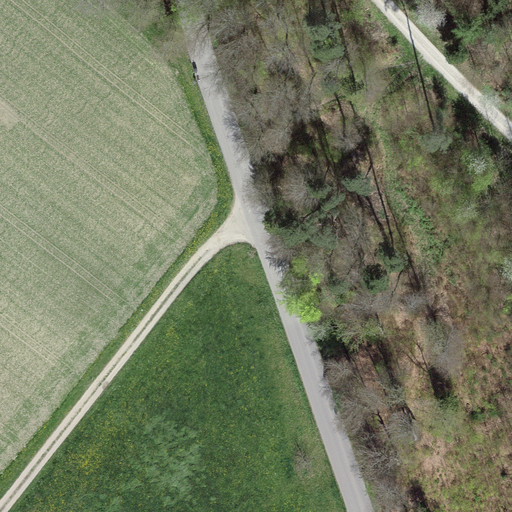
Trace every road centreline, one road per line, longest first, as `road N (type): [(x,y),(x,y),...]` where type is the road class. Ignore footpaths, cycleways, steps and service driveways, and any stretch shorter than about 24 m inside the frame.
road 1 (tertiary): [(189,0),(206,82),(261,212),(362,511)]
road 2 (track): [(261,212),(203,252),(0,489)]
road 3 (track): [(378,0),(511,129)]
